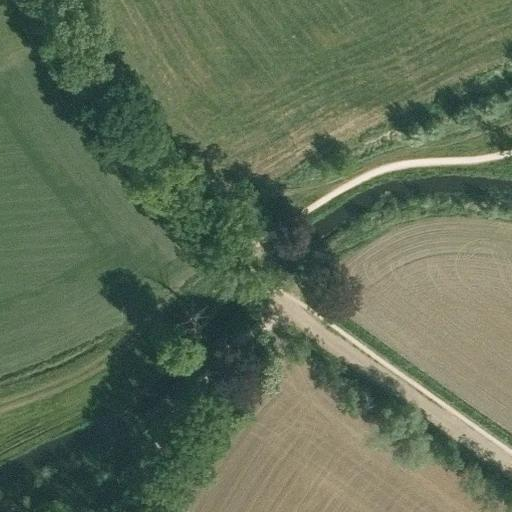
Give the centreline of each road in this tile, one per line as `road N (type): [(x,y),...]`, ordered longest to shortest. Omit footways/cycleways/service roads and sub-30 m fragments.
road 1 (unknown): [(233,261),(283,212),(356,161),(459,103),(511,86)]
road 2 (track): [(233,261),(149,177),(54,38),(38,0)]
road 3 (track): [(511,466),(275,300)]
